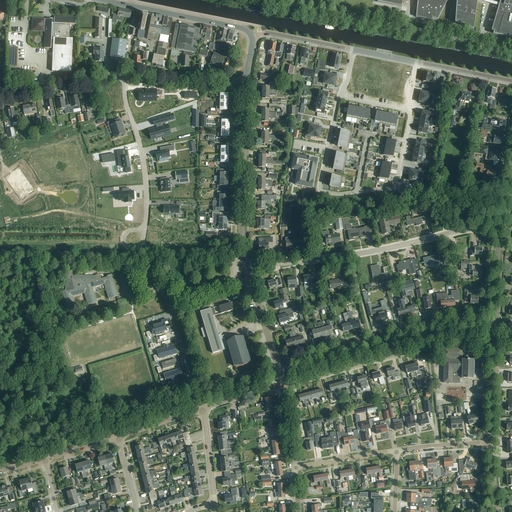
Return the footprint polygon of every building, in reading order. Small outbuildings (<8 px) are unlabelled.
[(417,0),(416,17),(431,21),(432,18),(437,19),(447,1),(447,0),(456,0),(455,23),(465,25),(465,28),(473,30),(477,1),(498,7),(491,31),(493,31),(493,34),(511,38),(511,0),(500,0),(499,4),(486,0),(417,0)] [(131,11),(119,8),(117,16),(113,15),(112,23),(112,25),(116,25),(117,21),(120,22),(122,17),(130,19),(131,11)] [(164,18),(143,13),(139,30),(144,31),(145,26),(149,27),(147,39),(159,42),(156,55),(156,56),(164,57),(169,37),(172,19),(164,18)] [(76,18),(54,17),(54,20),(32,19),(32,31),(45,32),(44,49),(53,49),(53,52),(51,52),(49,55),(51,57),(52,57),(52,72),(71,73),(73,39),(69,38),(70,25),(76,25),(76,18)] [(102,19),(95,19),(94,38),(102,38),(102,19)] [(200,29),(176,24),(171,49),(179,51),(184,52),(194,54),(195,54),(200,29)] [(227,30),(220,29),(219,33),(219,32),(217,41),(225,42),(227,30)] [(126,50),(127,41),(112,39),(109,57),(111,57),(110,59),(111,60),(113,61),(112,61),(112,62),(121,63),(121,59),(124,59),(125,55),(126,50)] [(276,43),(270,42),(268,51),(271,51),(270,56),(269,55),(267,66),(272,67),(274,56),(275,52),(276,43)] [(93,47),(93,54),(93,55),(96,55),(95,62),(103,62),(104,48),(103,48),(101,44),(96,44),(96,48),(93,47)] [(276,57),(278,58),(277,58),(276,59),(274,59),(273,65),(277,66),(278,60),(278,59),(279,59),(279,58),(280,58),(281,53),(282,53),(284,45),(278,44),(276,52),(275,57),(276,57)] [(294,47),(289,46),(288,54),(287,54),(286,59),(289,60),(290,55),(293,56),(294,47)] [(17,67),(18,47),(10,47),(9,67),(17,67)] [(205,49),(200,48),(199,56),(207,57),(208,52),(204,51),(205,49)] [(308,50),(301,49),(300,58),(301,58),(300,65),(304,66),(306,59),(307,59),(308,55),(307,54),(308,50)] [(134,52),(134,53),(134,57),(133,65),(140,66),(140,60),(141,60),(146,61),(146,53),(134,52)] [(194,54),(184,52),(183,56),(181,56),(181,67),(188,67),(189,57),(194,57),(194,54)] [(225,58),(214,53),(209,64),(220,69),(225,58)] [(156,56),(156,55),(153,55),(152,64),(156,65),(155,66),(164,68),(165,62),(163,62),(164,57),(156,56)] [(338,68),(340,56),(332,55),(330,67),(338,68)] [(430,75),(429,83),(438,85),(439,81),(436,80),(437,76),(431,75),(430,75)] [(276,93),(276,92),(277,92),(277,88),(280,88),(280,83),(274,83),(274,85),(273,90),(270,90),(270,87),(262,86),(262,93),(276,93)] [(496,89),(490,88),(488,97),(487,103),(491,104),(490,109),(491,109),(490,114),(493,115),(496,101),(492,100),(493,98),(494,98),(496,89)] [(403,101),(404,98),(402,98),(403,93),(397,91),(395,99),(403,101)] [(458,101),(457,106),(454,106),(453,110),(453,111),(454,111),(461,112),(462,107),(461,107),(462,102),(469,103),(471,94),(460,92),(459,95),(455,95),(454,100),(458,101)] [(90,93),(86,94),(86,95),(85,96),(86,103),(87,103),(87,105),(86,105),(87,110),(93,108),(90,93)] [(228,102),(228,94),(220,94),(216,94),(216,97),(220,97),(220,102),(228,102)] [(80,109),(77,96),(70,97),(71,105),(68,106),(70,114),(74,113),(73,110),(80,109)] [(419,97),(418,102),(426,104),(426,107),(429,108),(431,99),(419,97)] [(65,107),(63,98),(56,100),(58,110),(60,109),(61,111),(65,111),(65,114),(70,114),(68,106),(65,107)] [(509,109),(511,101),(504,100),(504,103),(499,102),(498,106),(503,107),(503,108),(509,109)] [(52,101),(46,102),(48,111),(50,111),(51,117),(54,116),(53,110),(52,101)] [(216,107),(216,110),(216,111),(215,111),(215,109),(211,109),(211,111),(207,111),(207,114),(217,115),(217,110),(220,110),(228,111),(228,102),(220,102),(220,107),(216,107)] [(36,112),(35,104),(23,106),(24,115),(36,112)] [(288,115),(295,115),(297,115),(297,114),(299,108),(295,108),(295,107),(289,107),(288,115)] [(13,108),(7,109),(9,119),(12,118),(13,124),(18,123),(17,117),(18,117),(17,111),(14,112),(13,108)] [(157,129),(150,131),(152,139),(167,135),(165,126),(163,127),(162,126),(162,124),(162,123),(171,121),(174,120),(173,114),(169,115),(158,119),(159,124),(156,124),(156,125),(157,127),(157,129)] [(481,115),(479,126),(478,128),(486,129),(487,123),(490,123),(489,126),(491,126),(496,128),(496,127),(505,129),(507,121),(498,120),(490,119),(490,121),(488,121),(488,117),(481,115)] [(51,125),(50,118),(43,119),(44,127),(51,125)] [(229,129),(229,121),(221,120),(221,121),(218,121),(218,123),(221,123),(221,129),(229,129)] [(124,134),(120,123),(114,125),(113,122),(107,123),(109,127),(111,126),(115,137),(118,136),(119,136),(121,136),(120,135),(124,134)] [(308,122),(307,127),(309,128),(308,130),(310,131),(311,131),(320,133),(321,128),(318,127),(313,126),(314,123),(308,122)] [(229,129),(221,129),(221,134),(217,134),(217,136),(221,137),(229,137),(229,129)] [(306,133),(305,138),(311,139),(311,137),(319,138),(320,133),(311,131),(310,131),(308,130),(308,133),(306,133)] [(480,136),(487,137),(488,131),(482,130),(478,130),(477,135),(477,137),(477,139),(479,140),(479,138),(480,135),(481,136),(480,136)] [(503,138),(498,138),(499,137),(490,135),(488,143),(497,145),(497,144),(502,145),(503,138)] [(491,153),(488,153),(488,148),(475,145),(474,153),(486,155),(485,160),(490,161),(490,160),(499,162),(500,155),(491,153)] [(158,152),(156,153),(156,154),(157,159),(157,160),(169,157),(168,152),(174,151),(173,146),(160,148),(160,152),(158,152)] [(229,155),(229,147),(221,147),(217,147),(217,150),(221,150),(220,155),(229,155)] [(123,151),(116,152),(118,163),(123,162),(124,169),(124,168),(125,168),(126,174),(131,173),(130,166),(128,156),(128,157),(124,158),(123,151)] [(101,156),(103,163),(112,162),(112,159),(114,159),(113,154),(101,156)] [(229,155),(220,155),(220,160),(217,160),(217,163),(220,163),(228,163),(229,155)] [(296,155),(293,169),(299,171),(296,185),(313,188),(315,181),(314,180),(317,167),(318,167),(319,159),(313,158),(314,157),(308,156),(308,157),(296,155)] [(410,170),(409,175),(421,178),(422,170),(418,169),(418,172),(410,170)] [(495,179),(497,172),(492,172),(492,171),(488,170),(482,169),(481,173),(487,174),(487,177),(495,179)] [(214,176),(214,179),(228,179),(228,173),(224,173),(224,170),(216,170),(216,173),(220,173),(220,177),(214,176)] [(187,171),(175,173),(176,180),(185,179),(185,182),(189,182),(187,171)] [(160,180),(162,193),(170,192),(169,179),(160,180)] [(228,186),(228,179),(214,179),(214,182),(220,182),(219,186),(216,186),(216,190),(223,190),(223,186),(228,186)] [(213,199),(213,201),(227,202),(228,195),(229,195),(229,192),(217,191),(217,195),(219,195),(219,199),(217,199),(213,199)] [(133,192),(121,192),(122,200),(124,200),(125,203),(131,203),(131,200),(134,199),(133,192)] [(257,202),(257,210),(265,210),(265,202),(271,202),(271,200),(276,200),(276,196),(261,196),(261,202),(257,202)] [(227,208),(227,202),(213,201),(212,201),(212,208),(213,208),(213,212),(223,212),(223,208),(227,208)] [(179,214),(179,206),(163,206),(163,214),(179,214)] [(424,216),(411,220),(410,216),(406,217),(406,221),(407,226),(416,224),(416,226),(423,225),(422,223),(429,221),(426,210),(423,211),(424,216)] [(395,217),(394,217),(387,219),(379,221),(382,235),(390,233),(388,225),(400,223),(398,212),(394,212),(395,217)] [(209,219),(209,224),(211,224),(213,224),(216,224),(219,224),(227,224),(227,217),(228,217),(228,214),(213,213),(213,219),(209,219)] [(257,220),(257,229),(269,229),(269,220),(270,220),(276,220),(276,217),(270,217),(270,216),(265,216),(265,220),(257,220)] [(335,220),(336,231),(343,230),(341,219),(335,220)] [(360,239),(366,238),(365,234),(373,233),(372,226),(363,227),(364,228),(356,230),(356,229),(351,229),(351,225),(345,226),(346,230),(347,230),(349,241),(353,240),(353,238),(360,237),(360,239)] [(331,235),(329,235),(328,232),(323,232),(323,233),(323,237),(324,237),(325,237),(326,244),(340,242),(339,234),(334,235),(334,231),(331,231),(331,235)] [(296,233),(294,234),(295,248),(304,247),(303,240),(297,240),(297,238),(296,233)] [(290,238),(285,239),(286,241),(286,242),(286,248),(295,248),(294,234),(290,234),(290,238)] [(259,250),(268,250),(268,243),(273,243),(272,238),(262,238),(262,244),(258,244),(259,250)] [(482,255),(482,248),(474,248),(475,243),(471,243),(471,251),(470,251),(470,256),(474,256),(474,255),(482,255)] [(430,257),(423,259),(425,267),(442,264),(439,253),(436,254),(437,258),(431,259),(430,257)] [(413,259),(398,263),(399,265),(396,265),(397,267),(396,268),(397,268),(398,274),(403,272),(403,271),(408,270),(409,275),(416,274),(415,270),(419,269),(417,259),(413,260),(413,259)] [(481,277),(481,270),(474,270),(474,267),(469,267),(469,262),(461,262),(461,271),(461,270),(469,271),(469,276),(472,276),(472,277),(481,277)] [(447,273),(445,265),(442,266),(443,271),(438,272),(439,275),(444,274),(447,273)] [(380,276),(378,266),(371,267),(373,278),(376,278),(377,283),(388,281),(387,274),(384,274),(384,276),(380,276)] [(47,270),(42,271),(46,286),(51,284),(47,270)] [(95,276),(72,276),(73,272),(67,272),(67,279),(67,283),(72,281),(75,290),(69,292),(68,291),(65,291),(61,293),(67,311),(76,308),(72,297),(84,293),(88,305),(96,302),(92,288),(104,284),(108,299),(117,296),(111,275),(107,276),(108,278),(96,281),(95,276)] [(303,277),(304,280),(301,280),(301,284),(304,284),(304,288),(308,288),(307,286),(308,286),(308,287),(310,287),(310,288),(311,288),(311,293),(318,292),(317,282),(312,282),(311,276),(303,277)] [(295,280),(295,278),(287,278),(288,285),(288,289),(288,287),(297,286),(296,280),(295,280)] [(67,283),(67,279),(64,279),(66,288),(65,288),(65,291),(68,291),(69,292),(75,290),(72,281),(67,283)] [(275,280),(267,282),(269,288),(276,285),(279,285),(279,286),(282,285),(280,279),(277,280),(275,281),(275,280)] [(343,279),(329,281),(330,289),(343,287),(343,288),(347,288),(346,281),(343,281),(343,279)] [(415,289),(412,280),(400,283),(402,293),(415,289)] [(478,297),(473,297),(473,294),(470,294),(471,289),(464,289),(464,293),(465,293),(464,300),(470,300),(470,303),(478,304),(478,297)] [(451,297),(447,297),(447,301),(448,307),(455,306),(454,302),(460,301),(459,291),(451,292),(451,297)] [(440,294),(436,294),(437,306),(441,305),(441,307),(448,307),(447,301),(447,297),(447,293),(440,294)] [(281,300),(273,303),(275,309),(280,308),(280,310),(284,309),(284,308),(287,307),(285,303),(288,303),(286,295),(286,294),(281,296),(280,296),(281,300)] [(401,301),(402,306),(402,308),(397,310),(399,316),(407,314),(403,301),(402,297),(397,298),(398,302),(401,301)] [(431,309),(430,304),(432,304),(430,297),(423,298),(424,302),(425,310),(431,309)] [(382,308),(371,311),(373,316),(374,315),(376,322),(382,320),(382,321),(388,320),(385,311),(388,311),(385,300),(380,302),(382,308)] [(407,314),(416,312),(414,305),(405,307),(405,305),(407,305),(406,300),(403,301),(407,314)] [(233,310),(231,303),(218,306),(221,314),(233,310)] [(228,349),(233,367),(242,366),(251,361),(243,337),(234,337),(226,342),(225,343),(224,340),(225,340),(223,338),(222,338),(221,337),(221,334),(218,335),(213,316),(216,315),(214,308),(210,308),(209,305),(203,307),(204,310),(200,312),(205,328),(201,329),(203,337),(207,336),(212,353),(228,349)] [(360,327),(358,321),(354,322),(352,315),(353,315),(351,306),(346,308),(348,316),(352,330),(360,327)] [(278,317),(280,324),(289,321),(288,318),(293,317),(292,313),(287,315),(287,314),(278,317)] [(352,330),(348,316),(344,317),(346,324),(341,325),(343,332),(352,330)] [(168,319),(148,325),(152,337),(171,331),(168,319)] [(328,327),(324,328),(326,336),(333,334),(331,326),(330,326),(329,321),(327,321),(328,327)] [(322,329),(318,330),(320,338),(326,336),(324,328),(323,322),(320,323),(322,329)] [(318,330),(316,324),(314,325),(316,330),(312,331),(314,339),(320,338),(318,330)] [(175,343),(171,331),(152,337),(155,348),(175,343)] [(292,332),(293,337),(294,339),(296,346),(304,343),(302,337),(296,338),(294,331),(292,332)] [(296,346),(294,339),(285,341),(287,348),(296,346)] [(178,355),(175,343),(155,348),(159,360),(178,355)] [(444,360),(443,383),(459,384),(459,375),(462,375),(461,378),(473,379),(473,360),(462,360),(462,361),(459,361),(459,358),(461,358),(462,349),(444,349),(444,357),(445,357),(445,360),(444,360)] [(182,367),(178,355),(159,360),(162,372),(182,367)] [(419,370),(417,363),(411,365),(414,378),(417,377),(417,376),(420,375),(421,378),(425,377),(425,378),(428,377),(426,367),(422,368),(422,369),(419,370)] [(414,378),(411,365),(405,367),(407,374),(411,373),(411,374),(410,374),(412,379),(414,378)] [(185,379),(182,367),(162,372),(166,384),(185,379)] [(393,368),(386,370),(388,378),(392,377),(392,379),(395,378),(400,377),(399,371),(395,372),(393,368)] [(380,377),(379,372),(372,374),(373,380),(378,379),(380,385),(385,384),(383,376),(380,377)] [(357,379),(354,380),(355,383),(358,382),(358,384),(360,388),(367,386),(366,381),(365,376),(357,378),(357,379)] [(337,390),(335,384),(329,386),(331,392),(333,391),(334,394),(335,394),(336,398),(339,397),(337,390)] [(310,393),(304,394),(306,400),(308,400),(309,402),(310,402),(311,406),(313,406),(312,399),(310,393)] [(306,400),(304,394),(298,396),(300,402),(303,401),(305,408),(308,407),(306,400)] [(265,400),(266,405),(272,405),(271,398),(265,398),(265,397),(261,398),(261,401),(265,400)] [(474,424),(479,422),(477,414),(474,415),(473,411),(471,412),(474,424)] [(421,425),(428,424),(427,417),(426,415),(423,415),(419,416),(421,425)] [(229,429),(228,416),(220,417),(220,423),(218,423),(219,430),(229,429)] [(415,427),(413,417),(406,418),(405,416),(402,417),(404,424),(407,423),(408,428),(415,427)] [(379,418),(374,419),(368,420),(370,428),(374,428),(374,431),(376,431),(377,435),(382,434),(379,422),(379,418)] [(393,420),(395,431),(402,429),(401,427),(403,426),(401,418),(401,420),(398,421),(398,419),(394,420),(393,420)] [(268,422),(269,426),(269,427),(275,426),(274,419),(269,420),(268,419),(264,419),(264,422),(268,422)] [(361,430),(362,434),(359,435),(361,442),(363,441),(363,442),(369,441),(367,433),(366,429),(369,429),(368,422),(360,423),(361,430)] [(350,445),(348,434),(345,434),(344,431),(342,431),(341,426),(336,426),(337,427),(336,427),(337,432),(337,433),(339,443),(344,442),(344,446),(350,445)] [(354,433),(351,433),(351,428),(347,429),(348,434),(350,445),(355,444),(354,439),(359,438),(357,430),(353,431),(354,433)] [(182,435),(181,431),(175,433),(177,441),(179,445),(181,450),(183,449),(182,445),(182,444),(180,440),(183,439),(183,437),(182,435)] [(333,444),(333,441),(337,440),(335,432),(330,433),(330,436),(328,436),(328,437),(326,437),(328,449),(333,448),(332,444),(333,444)] [(175,433),(169,435),(172,443),(177,441),(175,433)] [(172,443),(169,435),(164,437),(166,444),(168,449),(169,454),(172,453),(170,449),(171,449),(169,444),(172,443)] [(322,450),(328,449),(326,437),(319,439),(319,435),(315,436),(316,444),(321,443),(322,450)] [(160,446),(166,445),(166,444),(164,437),(158,439),(160,446)] [(313,450),(311,442),(312,442),(311,438),(303,439),(304,443),(306,443),(307,451),(313,450)] [(272,443),(272,447),(272,448),(278,447),(277,440),(272,441),(272,440),(267,441),(268,444),(272,443)] [(227,443),(219,444),(219,451),(227,450),(227,454),(232,453),(231,449),(230,449),(230,444),(235,444),(234,442),(228,443),(227,443)] [(143,449),(142,445),(141,446),(141,443),(142,443),(135,444),(135,447),(136,453),(150,450),(150,447),(143,449)] [(187,449),(187,452),(180,454),(181,456),(195,454),(194,448),(193,448),(187,449)] [(150,450),(136,453),(138,459),(145,457),(145,455),(147,454),(147,453),(151,452),(150,450)] [(114,463),(112,454),(105,456),(109,471),(110,476),(116,475),(115,471),(113,471),(112,470),(110,464),(114,463)] [(109,471),(105,456),(98,458),(100,467),(104,466),(106,472),(109,471)] [(139,465),(153,461),(153,459),(149,460),(148,456),(145,457),(138,459),(139,465)] [(472,459),(468,458),(465,464),(459,461),(460,475),(462,475),(465,468),(470,470),(471,468),(475,470),(475,469),(476,470),(477,469),(478,466),(478,465),(477,465),(477,464),(471,462),(472,459)] [(444,467),(445,467),(445,473),(444,473),(444,469),(441,470),(441,477),(445,476),(445,477),(449,477),(449,473),(448,459),(444,459),(444,467)] [(428,469),(428,472),(424,472),(424,474),(425,482),(429,482),(428,477),(431,476),(431,475),(432,475),(433,477),(431,460),(427,461),(428,469)] [(435,460),(431,460),(433,477),(437,476),(437,477),(441,477),(439,466),(436,466),(435,460)] [(92,469),(89,461),(82,463),(86,477),(89,477),(88,470),(92,469)] [(154,464),(153,461),(139,465),(141,471),(148,469),(147,466),(154,464)] [(275,465),(276,469),(276,470),(282,469),(281,462),(275,463),(275,462),(271,462),(271,465),(275,465)] [(418,462),(413,462),(415,477),(415,479),(415,480),(418,480),(417,471),(423,470),(422,464),(418,464),(418,462)] [(86,477),(82,463),(75,465),(77,473),(81,472),(83,478),(86,477)] [(240,463),(221,465),(222,472),(229,471),(229,467),(234,467),(234,465),(240,465),(240,463)] [(379,466),(373,468),(374,474),(375,474),(378,473),(379,477),(382,476),(382,472),(381,472),(379,466)] [(70,479),(69,476),(70,476),(67,467),(60,469),(62,478),(66,477),(67,480),(69,479),(71,486),(76,485),(74,479),(74,480),(73,478),(70,479)] [(374,474),(373,468),(366,469),(367,475),(372,474),(373,478),(375,478),(375,474),(374,474)] [(353,470),(346,471),(347,477),(348,477),(349,481),(353,480),(356,480),(355,475),(354,476),(353,470)] [(346,471),(339,472),(340,478),(345,477),(346,481),(349,481),(348,477),(347,477),(346,471)] [(156,473),(142,476),(144,482),(151,480),(154,480),(153,476),(157,475),(156,473)] [(223,480),(223,486),(230,485),(230,487),(235,486),(235,482),(237,482),(236,478),(243,477),(242,474),(236,474),(236,475),(230,476),(231,479),(223,480)] [(327,474),(320,475),(321,481),(322,481),(326,480),(327,485),(330,484),(329,480),(328,480),(327,474)] [(321,481),(320,475),(313,477),(314,483),(319,482),(320,486),(323,485),(322,481),(321,481)] [(474,481),(467,481),(466,478),(469,478),(469,475),(460,476),(459,475),(457,478),(457,482),(461,482),(462,490),(470,489),(470,492),(474,492),(474,481)] [(24,480),(27,490),(33,488),(35,494),(38,493),(35,483),(32,484),(30,478),(24,480)] [(120,486),(118,479),(110,481),(111,486),(108,487),(109,488),(120,486)] [(27,490),(24,480),(19,481),(21,487),(17,488),(20,498),(24,497),(23,495),(25,494),(24,491),(27,490)] [(145,488),(159,485),(158,482),(154,483),(154,480),(151,480),(144,482),(145,488)] [(193,484),(193,488),(187,489),(187,490),(184,490),(185,492),(201,489),(200,483),(193,484)] [(278,491),(284,491),(284,484),(278,484),(278,483),(273,483),(274,486),(278,486),(278,490),(278,491)] [(7,485),(1,486),(4,497),(9,495),(11,500),(14,500),(12,490),(8,491),(7,485)] [(159,487),(159,485),(145,488),(146,494),(149,493),(154,492),(153,489),(156,488),(155,488),(159,487)] [(121,493),(120,486),(109,488),(107,489),(107,491),(112,490),(113,495),(121,493)] [(181,495),(177,496),(174,487),(172,488),(173,492),(177,504),(183,502),(181,495)] [(170,493),(172,498),(169,499),(171,506),(177,504),(173,492),(172,488),(170,489),(171,493),(170,493)] [(185,492),(184,492),(185,498),(189,498),(188,494),(191,493),(191,494),(194,493),(195,496),(202,495),(201,489),(185,492)] [(232,495),(224,496),(225,503),(229,502),(229,505),(236,504),(235,494),(237,494),(236,489),(231,489),(232,495)] [(82,492),(76,494),(75,490),(67,492),(69,499),(83,495),(82,492)] [(382,503),(383,497),(378,497),(378,493),(371,492),(371,499),(374,499),(374,503),(382,503)] [(84,498),(83,495),(69,499),(71,506),(79,504),(78,499),(81,498),(81,499),(84,498)] [(406,498),(406,503),(412,503),(412,507),(418,507),(423,507),(425,508),(429,507),(428,507),(428,502),(421,502),(421,499),(406,498)] [(44,507),(43,501),(40,502),(39,499),(29,501),(30,504),(33,504),(34,509),(44,507)] [(157,502),(157,501),(151,502),(152,505),(158,504),(160,509),(165,508),(163,500),(157,502)] [(475,511),(475,503),(472,504),(471,500),(462,501),(463,509),(467,508),(467,511),(475,511)]
